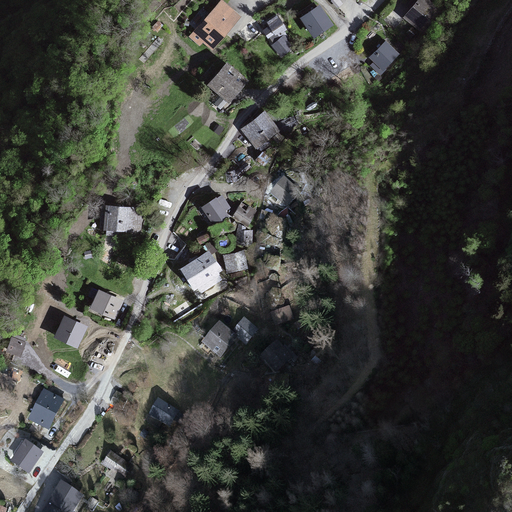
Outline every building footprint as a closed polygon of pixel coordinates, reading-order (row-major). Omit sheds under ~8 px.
[(430,0),(421,0),(405,16),(422,34),(444,13),(430,0)] [(226,4),(195,38),(202,45),(204,43),(210,48),(238,17),(226,4)] [(322,4),(305,16),(316,33),(333,21),(322,4)] [(288,30),(282,16),(271,21),(278,34),(288,30)] [(289,35),(276,44),(283,54),(296,46),(289,35)] [(390,40),(372,55),(384,69),(402,55),(390,40)] [(228,100),(248,81),(234,67),(214,86),(228,100)] [(295,112),(282,115),(284,127),(297,124),(295,112)] [(249,129),(260,146),(283,131),(272,115),(249,129)] [(301,188),(284,175),(271,192),(287,207),(301,188)] [(106,192),(105,214),(133,215),(134,193),(106,192)] [(210,202),(218,216),(236,206),(228,193),(210,202)] [(245,249),(227,252),(229,270),(247,267),(245,249)] [(194,291),(223,271),(210,250),(182,269),(194,291)] [(113,318),(123,300),(105,291),(96,310),(113,318)] [(62,313),(52,335),(79,347),(89,326),(62,313)] [(294,315),(279,318),(283,334),(298,330),(294,315)] [(235,335),(245,343),(256,330),(245,321),(235,335)] [(219,356),(236,340),(224,328),(207,343),(219,356)] [(26,341),(27,338),(14,333),(13,336),(11,335),(5,350),(20,356),(26,341)] [(33,351),(44,356),(50,341),(39,336),(33,351)] [(263,356),(276,370),(293,355),(281,341),(263,356)] [(122,406),(127,392),(117,388),(112,402),(122,406)] [(50,431),(65,400),(45,390),(29,420),(50,431)] [(175,415),(166,407),(158,417),(167,425),(175,415)] [(48,458),(32,445),(17,462),(33,475),(48,458)] [(122,446),(116,452),(123,457),(128,451),(122,446)] [(126,462),(111,452),(103,463),(117,474),(126,462)] [(62,482),(44,511),(74,511),(84,496),(62,482)]
